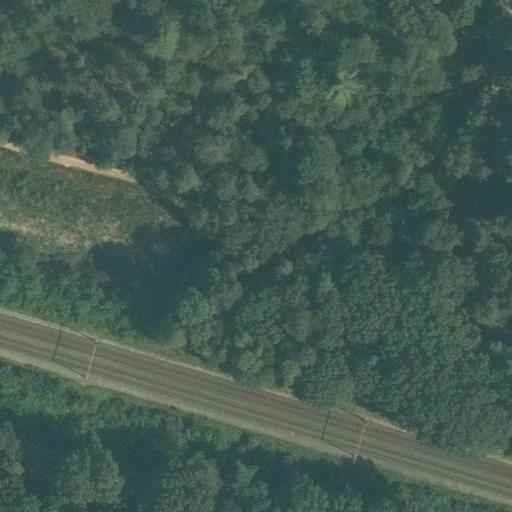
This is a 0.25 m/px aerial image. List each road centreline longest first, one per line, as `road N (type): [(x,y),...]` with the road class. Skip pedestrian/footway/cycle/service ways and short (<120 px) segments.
road 1 (track): [(451,256),(363,328),(288,296),(170,196),(0,143)]
road 2 (track): [(451,256),(455,207),(507,49),(511,0)]
